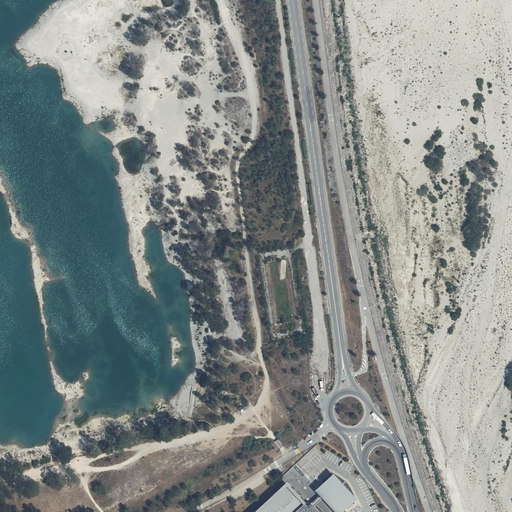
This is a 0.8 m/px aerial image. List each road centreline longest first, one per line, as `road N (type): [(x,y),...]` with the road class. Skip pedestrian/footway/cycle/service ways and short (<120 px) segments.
road 1 (track): [(220,0),(252,77),(255,135),(238,175),(267,386),(250,417),(204,437),(151,447),(117,467),(0,484)]
road 2 (track): [(330,408),(316,385),(322,344),(277,0)]
road 3 (primary): [(341,351),(292,0)]
